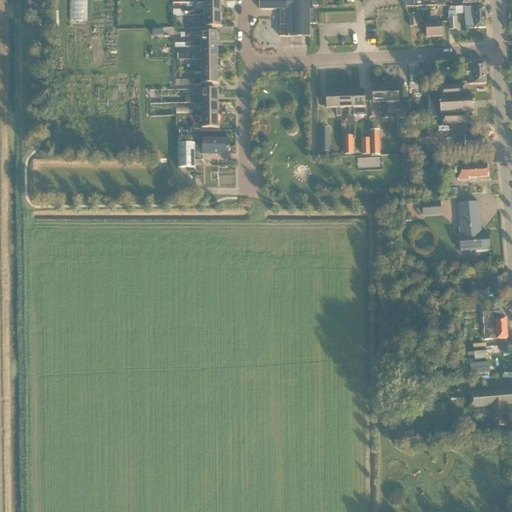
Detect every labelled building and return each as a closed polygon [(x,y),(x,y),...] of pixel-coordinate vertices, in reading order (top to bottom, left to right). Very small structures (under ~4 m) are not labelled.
[(260,0),(261,10),(280,10),(281,35),(287,35),(287,37),(311,36),(311,23),(316,23),(316,9),(311,9),(310,0),(260,0)] [(197,11),(197,15),(205,15),(205,13),(222,13),(222,1),(205,1),(205,3),(205,11),(197,11)] [(485,7),(465,8),(466,29),(474,29),(486,28),(485,7)] [(427,38),(443,37),(442,22),(435,23),(435,12),(428,13),(428,23),(427,23),(427,38)] [(222,27),(222,13),(205,13),(205,15),(206,24),(197,24),(197,28),(206,28),(206,27),(222,27)] [(419,26),(418,14),(409,14),(410,27),(419,26)] [(458,19),(449,19),(450,30),(458,30),(458,19)] [(202,33),(202,42),(193,42),(193,47),(202,47),(202,45),(218,45),(218,33),(202,33)] [(218,58),(218,45),(202,45),(202,47),(202,55),(193,55),(193,60),(202,60),(202,58),(218,58)] [(193,72),(202,72),(202,71),(218,71),(218,58),(202,58),(202,60),(202,68),(193,68),(193,72)] [(469,63),(469,64),(462,64),(462,76),(470,76),(470,84),(488,83),(486,62),(469,63)] [(218,83),(218,71),(202,71),(202,72),(202,80),(193,80),(193,84),(202,84),(202,83),(218,83)] [(441,86),(441,88),(441,91),(430,92),(431,117),(437,117),(437,121),(443,121),(443,124),(469,122),(469,112),(475,111),(474,95),(466,96),(465,85),(441,86)] [(388,111),(388,103),(386,103),(386,87),(373,87),(373,88),(373,103),(382,103),(382,112),(382,119),(388,119),(388,111)] [(386,103),(388,103),(396,103),(396,111),(400,111),(400,102),(399,102),(399,87),(386,87),(386,103)] [(202,99),(194,99),(194,104),(202,104),(202,102),(218,102),(218,89),(202,89),(202,99)] [(341,116),(341,109),(340,109),(340,92),(327,92),(327,109),(337,108),(337,116),(341,116)] [(352,92),(340,92),(340,109),(341,109),(350,109),(350,116),(354,116),(354,108),(353,108),(352,92)] [(353,108),(354,108),(363,108),(363,116),(367,116),(367,106),(365,106),(365,92),(352,92),(353,108)] [(218,115),(218,102),(202,102),(202,104),(202,112),(194,112),(194,117),(202,117),(202,115),(218,115)] [(202,115),(202,117),(202,125),(194,125),(194,129),(203,129),(203,128),(219,128),(218,115),(202,115)] [(408,133),(408,118),(400,119),(401,133),(408,133)] [(434,138),(433,126),(420,127),(420,139),(434,138)] [(331,152),(330,128),(319,128),(320,152),(331,152)] [(380,155),(380,130),(370,130),(371,155),(380,155)] [(465,151),(484,150),(483,135),(477,136),(477,135),(465,135),(465,130),(457,131),(457,144),(465,143),(465,151)] [(353,154),(353,136),(344,136),(344,154),(353,154)] [(194,168),(194,161),(203,161),(203,154),(229,154),(229,138),(202,138),(202,145),(194,145),(194,144),(179,144),(179,168),(194,168)] [(370,154),(370,139),(362,139),(362,154),(370,154)] [(405,144),(402,152),(409,154),(412,146),(405,144)] [(470,177),(488,176),(488,163),(479,163),(478,161),(457,162),(458,179),(470,179),(470,177)] [(451,173),(451,165),(442,165),(442,174),(451,173)] [(423,217),(441,216),(440,201),(422,202),(423,210),(423,214),(423,217)] [(461,252),(490,249),(489,234),(481,234),(479,202),(458,204),(461,236),(460,236),(461,252)] [(474,298),(505,296),(503,275),(488,276),(489,289),(474,290),(474,298)] [(493,340),(508,338),(506,318),(491,319),(493,340)] [(474,356),(487,355),(486,347),(473,348),(474,356)] [(470,373),(489,372),(489,363),(470,364),(470,373)] [(504,406),(511,405),(511,387),(470,391),(471,411),(493,409),(494,427),(506,426),(504,406)]
